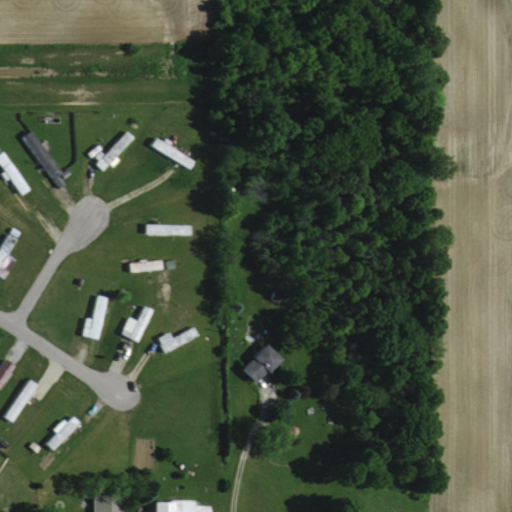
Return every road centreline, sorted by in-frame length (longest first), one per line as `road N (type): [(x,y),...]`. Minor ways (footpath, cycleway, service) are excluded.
road 1 (residential): [(0,322),(116,398)]
road 2 (residential): [(10,328),(77,226)]
